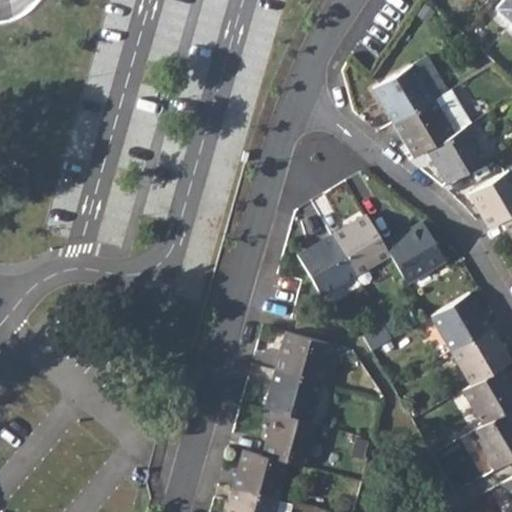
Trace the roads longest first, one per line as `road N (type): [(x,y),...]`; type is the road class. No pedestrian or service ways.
road 1 (residential): [(178,511),(297,94)]
road 2 (residential): [(297,94),(453,222),(511,312)]
